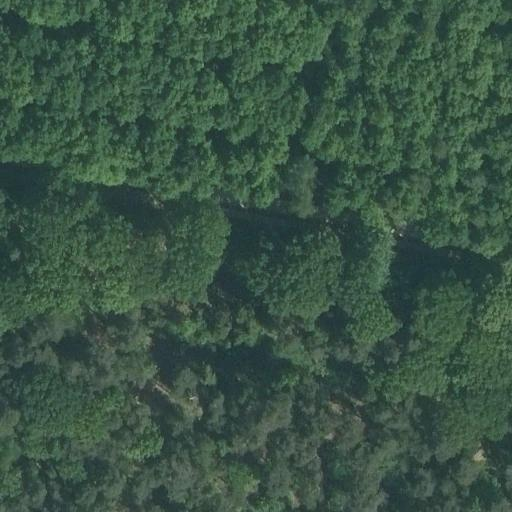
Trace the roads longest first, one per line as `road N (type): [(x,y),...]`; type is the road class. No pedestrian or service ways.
road 1 (track): [(511,240),(0,144)]
road 2 (track): [(412,511),(511,437)]
